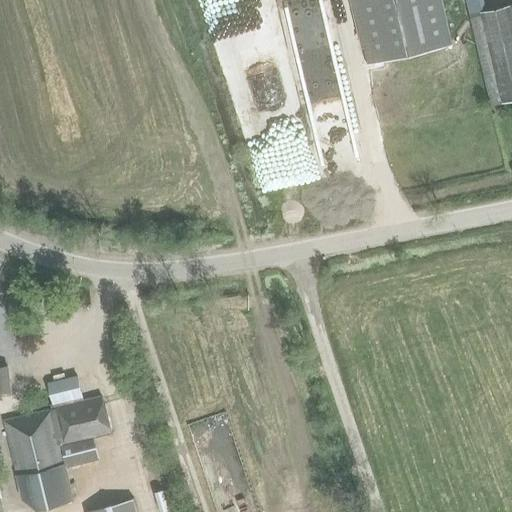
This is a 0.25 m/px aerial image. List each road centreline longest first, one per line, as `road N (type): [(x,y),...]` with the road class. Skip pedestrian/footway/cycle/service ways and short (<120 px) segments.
road 1 (tertiary): [(0,241),(88,265),(152,271),(293,253),(511,209)]
road 2 (unknown): [(399,231),(322,0)]
